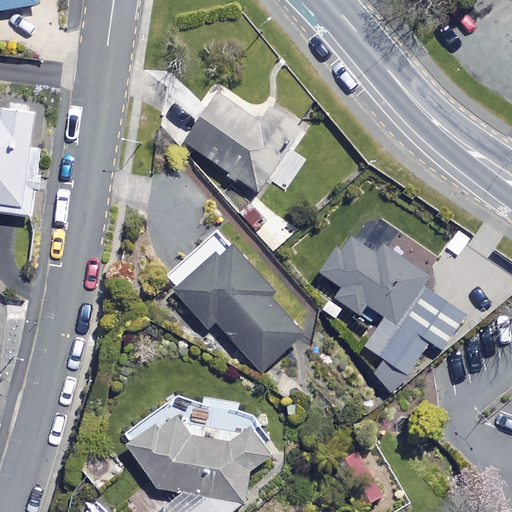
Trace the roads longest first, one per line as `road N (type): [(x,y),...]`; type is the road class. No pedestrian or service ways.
road 1 (residential): [(11,511),(80,237),(114,0)]
road 2 (tertiary): [(511,180),(414,102),(328,0)]
